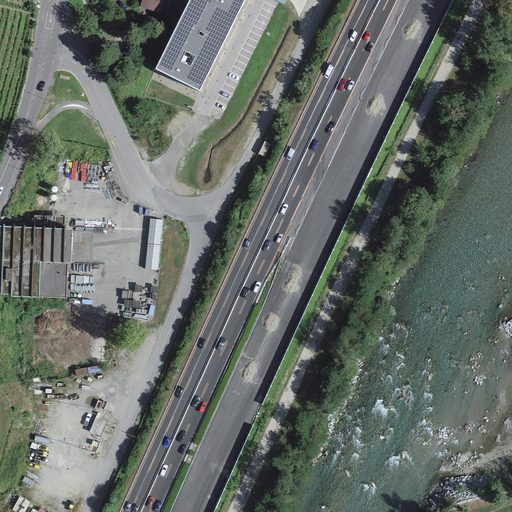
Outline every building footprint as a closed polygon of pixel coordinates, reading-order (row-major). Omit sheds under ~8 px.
[(166,0),(144,0),(142,8),(163,14),(166,0)] [(244,0),(190,0),(155,72),(199,93),(244,0)] [(72,231),(0,228),(0,294),(66,297),(67,265),(70,265),(72,231)] [(101,414),(89,441),(109,450),(121,423),(101,414)] [(105,459),(108,449),(89,444),(86,454),(105,459)]
